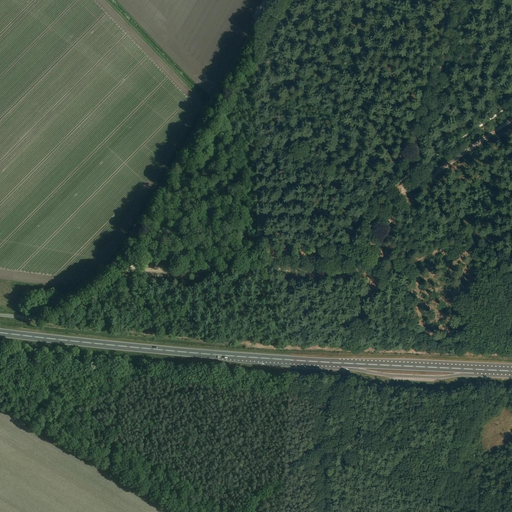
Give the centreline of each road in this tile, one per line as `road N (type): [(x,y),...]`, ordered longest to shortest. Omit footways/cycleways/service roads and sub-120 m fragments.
road 1 (trunk): [(341,363),(0,332)]
road 2 (track): [(374,269),(111,268)]
road 3 (track): [(349,0),(302,128),(212,98)]
road 4 (track): [(511,115),(400,189),(390,217)]
road 5 (track): [(117,259),(197,124)]
road 6 (track): [(462,0),(415,141)]
road 7 (trunk): [(474,369),(341,363)]
road 8 (unclassified): [(111,268),(37,317),(0,314)]
